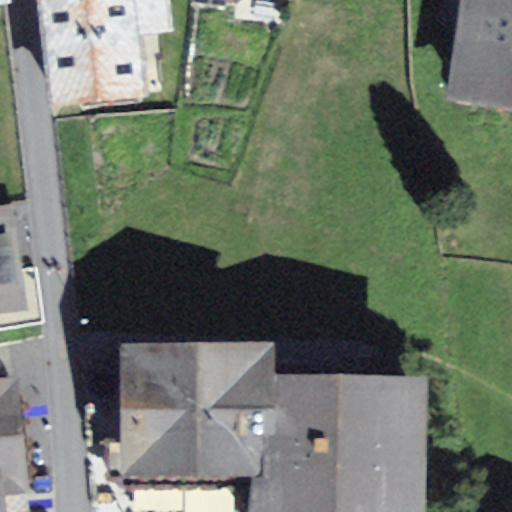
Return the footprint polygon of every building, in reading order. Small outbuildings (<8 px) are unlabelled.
[(176,0),(42,0),(58,121),(155,109),(148,48),(182,44),(176,0)] [(511,0),(462,0),(447,106),(511,116),(511,0)] [(7,218),(0,219),(0,325),(23,322),(7,218)] [(282,347),(127,347),(126,482),(263,483),(262,511),(442,511),(443,381),(282,381),(282,347)] [(0,511),(32,511),(31,494),(55,492),(43,377),(0,381),(0,511)]
